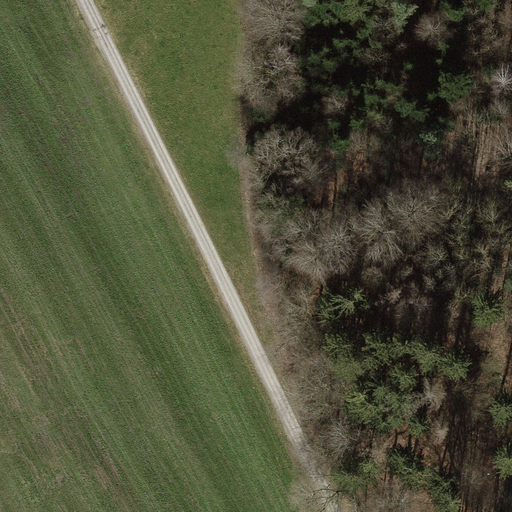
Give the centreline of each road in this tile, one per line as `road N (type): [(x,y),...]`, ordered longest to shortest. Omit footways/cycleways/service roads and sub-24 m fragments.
road 1 (track): [(330,511),(83,0)]
road 2 (track): [(416,0),(414,73),(436,131),(511,222)]
